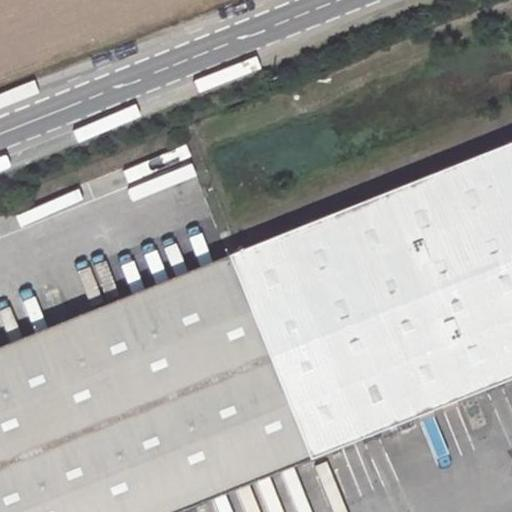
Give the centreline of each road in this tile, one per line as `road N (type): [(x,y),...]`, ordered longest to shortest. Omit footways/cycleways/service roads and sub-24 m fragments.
road 1 (secondary): [(0,131),(332,0)]
road 2 (unknown): [(0,289),(207,211)]
